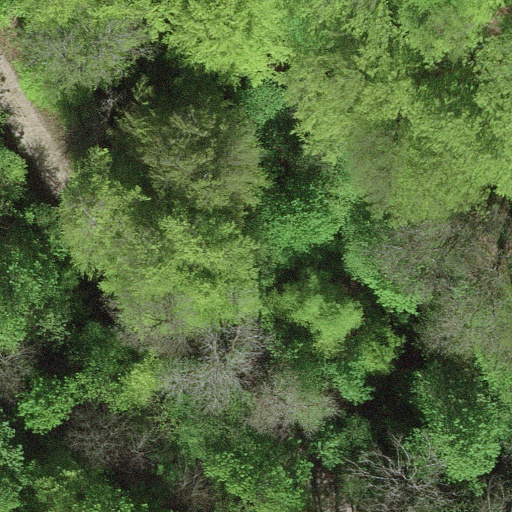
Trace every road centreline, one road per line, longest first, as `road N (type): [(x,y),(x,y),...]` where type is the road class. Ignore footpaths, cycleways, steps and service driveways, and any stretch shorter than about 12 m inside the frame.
road 1 (track): [(0,87),(71,202),(246,397),(331,511)]
road 2 (track): [(199,511),(137,462),(0,389)]
